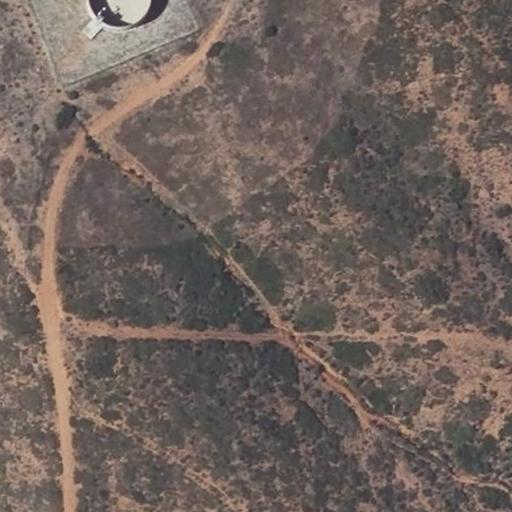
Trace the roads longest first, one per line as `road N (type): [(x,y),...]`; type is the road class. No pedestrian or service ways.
road 1 (track): [(231,0),(202,52),(93,133),(64,171),(51,308)]
road 2 (track): [(0,172),(51,308),(68,511)]
